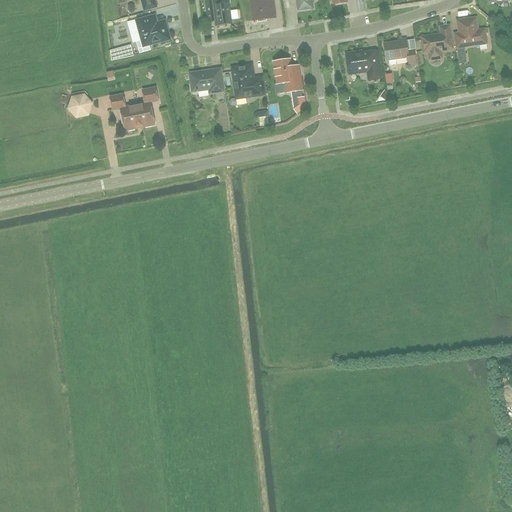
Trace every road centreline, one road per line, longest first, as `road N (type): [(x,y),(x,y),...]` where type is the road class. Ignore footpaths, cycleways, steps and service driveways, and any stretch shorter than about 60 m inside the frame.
road 1 (unclassified): [(0,206),(329,140)]
road 2 (unclassified): [(329,140),(511,101)]
road 3 (residential): [(314,40),(200,51),(187,36),(183,0)]
road 4 (residential): [(314,40),(453,0)]
